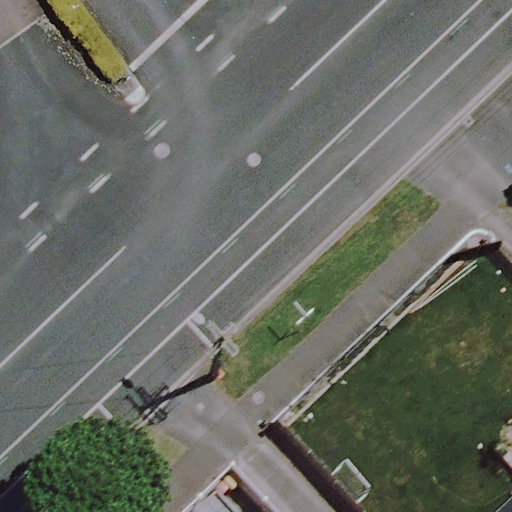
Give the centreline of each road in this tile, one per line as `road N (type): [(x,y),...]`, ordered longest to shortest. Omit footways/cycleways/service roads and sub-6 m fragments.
road 1 (tertiary): [(202,175),(0,368)]
road 2 (tertiary): [(386,0),(202,175)]
road 3 (residential): [(202,175),(119,85),(57,0)]
